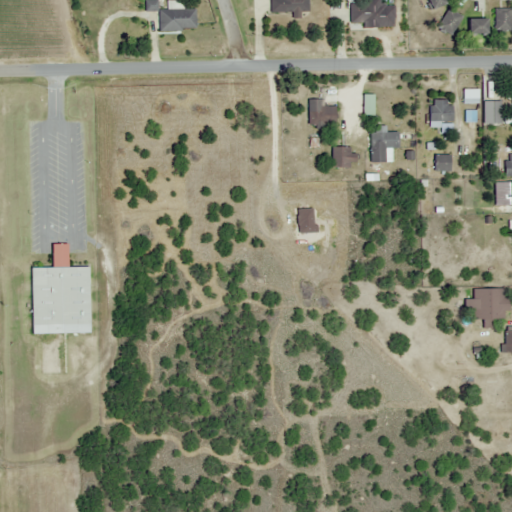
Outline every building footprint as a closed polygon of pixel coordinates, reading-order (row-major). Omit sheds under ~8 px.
[(306,0),(268,0),(268,13),(306,13),(306,0)] [(378,0),(359,0),(360,4),(349,4),(349,28),(393,28),(393,6),(379,6),(378,0)] [(442,3),(440,0),(423,0),(429,10),(442,3)] [(194,9),(178,9),(178,1),(166,1),(166,10),(157,10),(157,32),(194,31),(194,9)] [(493,8),(493,32),(509,32),(509,8),(493,8)] [(461,15),(445,9),(436,31),(452,37),(461,15)] [(484,19),(465,19),(465,35),(484,35),(484,19)] [(476,90),(462,90),(462,104),(476,104),(476,90)] [(306,125),(333,125),(333,107),(321,107),(321,100),(306,100),(306,125)] [(449,124),(449,101),(428,101),(428,124),(449,124)] [(499,101),(481,101),(481,120),(499,120),(499,101)] [(368,133),(368,163),(383,163),(383,149),(397,149),(397,133),(368,133)] [(352,148),(330,147),(329,168),(351,169),(352,148)] [(503,176),(511,176),(511,154),(503,154),(503,176)] [(447,155),(432,155),(432,170),(447,170),(447,155)] [(29,268),(29,334),(87,333),(87,267),(65,268),(65,244),(49,244),(49,268),(29,268)] [(506,289),(470,289),(470,320),(506,320),(506,289)] [(501,353),(511,353),(511,330),(501,331),(501,353)] [(511,372),(498,373),(498,398),(511,397),(511,372)] [(511,415),(503,416),(503,425),(511,424),(511,415)]
